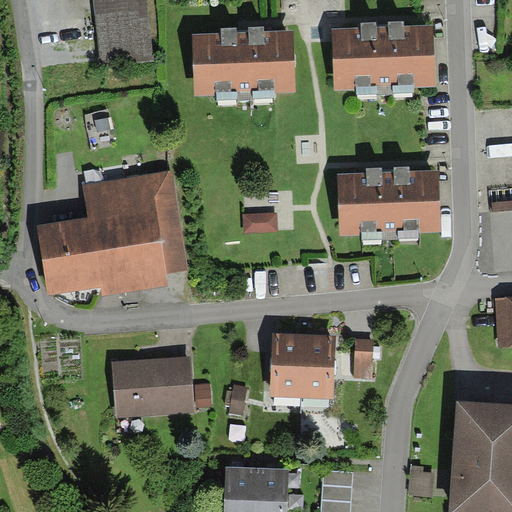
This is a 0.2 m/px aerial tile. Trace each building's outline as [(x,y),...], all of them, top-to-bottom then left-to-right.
[(141,0),(96,0),(103,75),(148,71),(141,0)] [(393,30),(376,30),(376,22),(361,22),(362,31),(338,31),(339,102),(429,100),(428,30),(402,30),(402,22),(393,22),(393,30)] [(252,36),(235,37),(235,28),(220,28),(221,37),(196,38),(198,108),(288,107),(287,36),(261,37),(261,28),(252,28),(252,36)] [(394,176),(377,176),(377,168),(363,168),(363,177),(339,177),(340,248),(431,246),(429,176),(403,176),(403,168),(394,168),(394,176)] [(178,275),(163,178),(80,192),(85,225),(37,233),(48,296),(178,275)] [(278,236),(278,217),(245,218),(245,237),(278,236)] [(511,299),(495,300),(496,349),(511,348),(511,299)] [(329,341),(274,339),(272,402),(327,404),(329,341)] [(371,344),(356,344),(356,378),(371,378),(371,344)] [(189,383),(187,359),(113,363),(116,416),(190,412),(189,406),(189,383)] [(208,406),(208,383),(189,383),(189,406),(208,406)] [(243,393),(230,390),(225,411),(238,414),(243,393)] [(511,511),(511,408),(461,405),(454,511),(511,511)] [(411,470),(404,471),(405,486),(421,493),(421,475),(411,470)] [(284,511),(284,478),(269,478),(269,474),(231,475),(231,488),(225,488),(225,500),(229,500),(228,511),(284,511)] [(321,475),(321,511),(345,511),(346,488),(351,488),(352,475),(321,475)]
